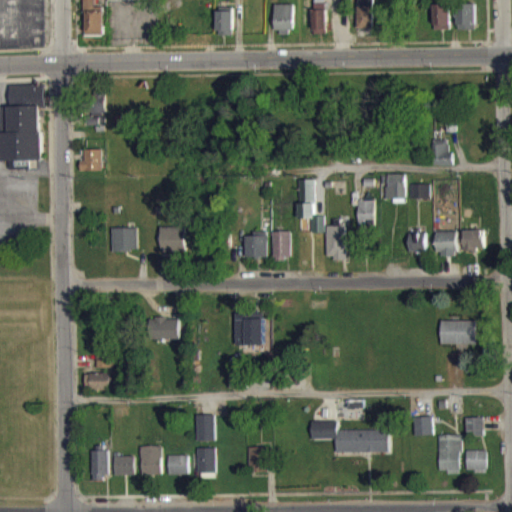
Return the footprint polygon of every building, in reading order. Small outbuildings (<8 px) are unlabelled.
[(375,36),(376,2),(360,2),(359,35),(375,36)] [(105,43),(105,14),(97,14),(97,6),(86,6),(86,43),(105,43)] [(329,42),(328,9),(314,10),(315,42),(329,42)] [(296,12),(277,12),(277,40),(296,40),(296,12)] [(452,12),(435,12),(436,37),(453,37),(452,12)] [(478,12),(460,12),(460,37),(478,37),(478,12)] [(219,43),(237,42),(236,18),(219,18),(219,43)] [(12,112),(47,111),(47,92),(11,93),(12,112)] [(90,133),(98,133),(98,139),(109,139),(107,98),(94,99),(95,124),(90,124),(90,133)] [(3,168),(44,168),(43,113),(10,114),(10,140),(3,140),(3,168)] [(451,147),(434,147),(433,173),(455,173),(455,159),(450,159),(451,147)] [(83,179),(105,178),(105,157),(87,157),(87,167),(83,167),(83,179)] [(385,183),(385,207),(407,206),(407,182),(385,183)] [(316,224),(315,187),(299,188),(300,227),(313,226),(313,241),(326,240),(326,223),(316,224)] [(359,208),(359,234),(376,234),(376,209),(359,208)] [(328,232),(329,267),(349,267),(348,232),(328,232)] [(163,259),(186,259),(187,235),(163,234),(163,243),(159,243),(159,249),(163,249),(163,259)] [(140,236),(115,236),(115,259),(140,259),(140,236)] [(465,258),(486,257),(486,238),(465,239),(465,258)] [(274,239),(275,265),(293,265),(293,239),(274,239)] [(438,264),(459,264),(458,239),(438,239),(438,264)] [(411,260),(428,259),(428,240),(411,241),(411,260)] [(247,241),(248,265),(270,265),(269,241),(247,241)] [(267,353),(266,326),(246,327),(246,321),(238,321),(238,353),(267,353)] [(152,326),(152,347),(180,346),(180,325),(152,326)] [(479,329),(444,328),(443,351),(479,352),(479,329)] [(97,375),(113,376),(113,362),(97,361),(97,375)] [(86,398),(111,397),(111,381),(86,381),(86,398)] [(218,448),(218,422),(199,423),(200,449),(218,448)] [(435,443),(435,424),(416,425),(417,443),(435,443)] [(486,443),(485,425),(467,426),(468,444),(486,443)] [(392,460),(392,438),(340,438),(340,428),(314,429),(315,447),(338,447),(339,460),(392,460)] [(441,480),(463,480),(462,442),(440,443),(441,480)] [(143,482),(164,483),(164,454),(144,454),(143,482)] [(251,480),(269,479),(269,454),(251,455),(251,480)] [(200,480),(219,480),(218,456),(200,456),(200,480)] [(109,458),(94,458),(95,488),(110,488),(109,458)] [(489,458),(468,458),(468,479),(489,479),(489,458)] [(191,462),(171,463),(171,482),(191,482),(191,462)] [(136,463),(117,464),(117,483),(137,482),(136,463)]
